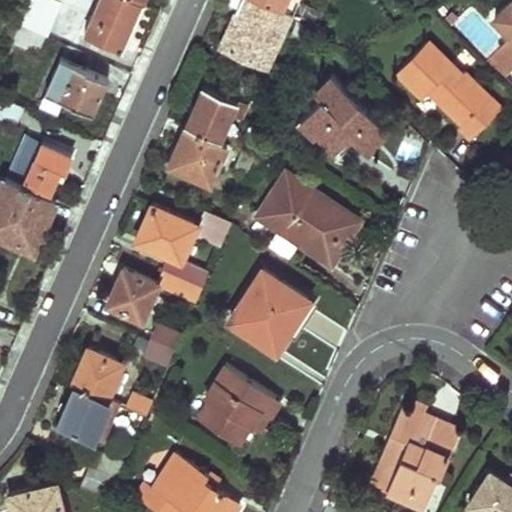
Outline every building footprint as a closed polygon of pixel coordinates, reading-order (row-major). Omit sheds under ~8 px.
[(28,0),(20,20),(45,31),(58,0),(28,0)] [(95,0),(82,29),(120,45),(139,0),(95,0)] [(291,10),(266,0),(240,0),(222,43),(268,63),(291,10)] [(511,0),(507,0),(494,12),(511,31),(511,0)] [(0,11),(0,28),(14,35),(20,20),(0,11)] [(45,31),(20,20),(14,35),(10,46),(21,50),(24,43),(36,48),(45,31)] [(464,69),(429,35),(398,67),(424,92),(431,85),(463,116),(459,119),(465,124),(473,132),(503,101),(467,65),(464,69)] [(104,76),(58,56),(44,89),(90,109),(104,76)] [(390,128),(333,71),(317,87),(323,93),(297,119),(332,154),(351,135),(367,151),(378,140),(390,128)] [(239,97),(204,82),(186,122),(222,137),(239,97)] [(23,103),(0,93),(0,113),(15,120),(23,103)] [(228,141),(185,122),(169,161),(212,179),(228,141)] [(30,162),(22,182),(51,195),(62,169),(67,171),(75,152),(29,132),(18,157),(30,162)] [(260,154),(243,147),(237,163),(253,170),(260,154)] [(368,212),(289,161),(259,209),(280,222),(272,234),(291,247),(299,235),(337,259),(348,243),(368,212)] [(22,182),(1,173),(0,175),(0,238),(36,254),(60,199),(51,195),(22,182)] [(169,251),(162,266),(203,283),(209,268),(182,257),(188,243),(184,241),(194,218),(152,200),(137,237),(169,251)] [(232,216),(205,205),(193,233),(221,244),(232,216)] [(311,291),(265,262),(234,313),(280,342),(296,316),(311,291)] [(145,316),(160,281),(123,265),(109,301),(145,316)] [(165,268),(160,281),(197,297),(203,284),(165,268)] [(181,334),(157,324),(151,340),(175,350),(181,334)] [(175,350),(151,340),(144,356),(168,366),(175,350)] [(87,346),(70,387),(74,389),(111,404),(128,363),(87,346)] [(282,394),(229,357),(207,388),(212,391),(200,409),(241,437),(252,421),(260,426),(269,413),(282,394)] [(74,389),(57,428),(102,446),(118,407),(111,404),(74,389)] [(131,389),(125,405),(146,414),(153,398),(131,389)] [(422,407),(424,401),(412,396),(410,402),(401,399),(389,430),(392,431),(384,451),(373,479),(423,498),(435,467),(440,468),(459,421),(422,407)] [(222,472),(179,445),(156,481),(148,475),(139,489),(175,511),(187,511),(192,504),(205,511),(232,511),(233,511),(243,496),(217,480),(222,472)] [(118,478),(125,463),(101,453),(95,468),(118,478)] [(505,473),(490,462),(468,497),(491,511),(511,511),(511,469),(508,468),(505,473)] [(81,484),(110,496),(118,478),(95,468),(89,465),(81,484)] [(63,511),(55,478),(0,491),(0,509),(11,507),(12,511),(63,511)]
